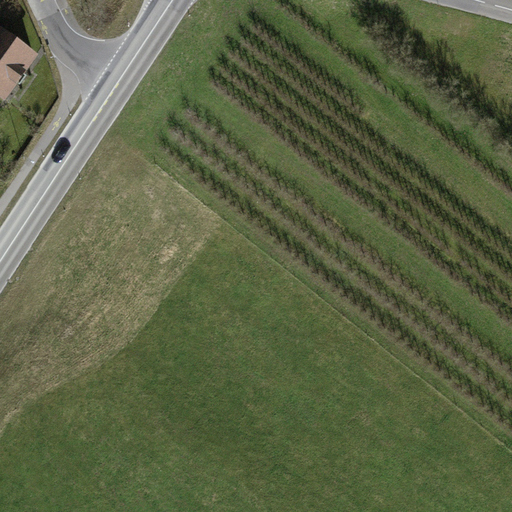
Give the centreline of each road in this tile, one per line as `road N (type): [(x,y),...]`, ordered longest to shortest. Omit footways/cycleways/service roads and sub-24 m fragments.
road 1 (secondary): [(0,263),(121,77)]
road 2 (track): [(90,63),(0,208)]
